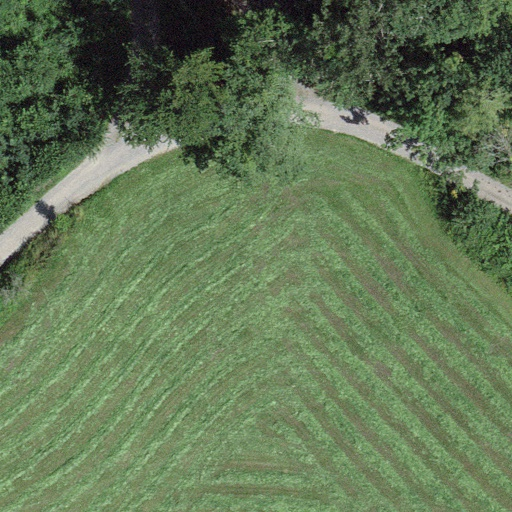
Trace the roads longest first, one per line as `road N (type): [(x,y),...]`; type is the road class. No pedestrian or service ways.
road 1 (track): [(0,257),(91,164),(215,122),(320,111),(511,193)]
road 2 (track): [(163,0),(156,65),(91,164)]
